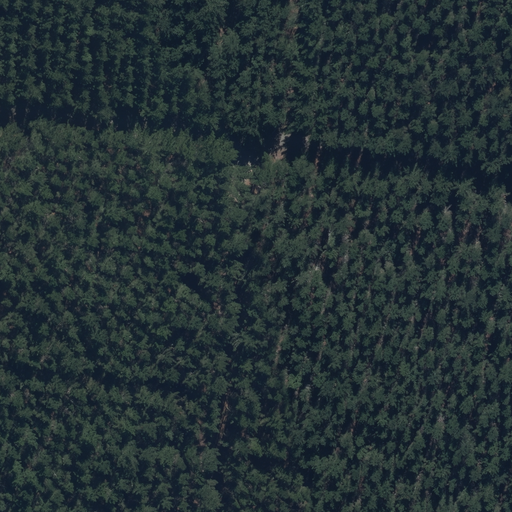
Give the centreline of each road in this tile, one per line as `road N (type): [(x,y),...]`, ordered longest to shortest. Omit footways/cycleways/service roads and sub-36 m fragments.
road 1 (track): [(0,110),(511,162)]
road 2 (track): [(202,511),(244,140)]
road 3 (track): [(308,0),(293,134)]
